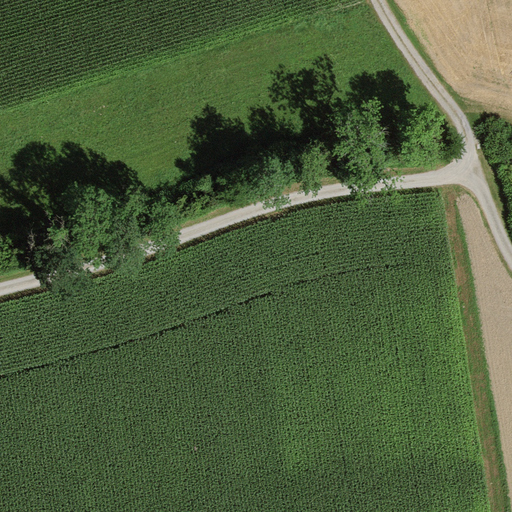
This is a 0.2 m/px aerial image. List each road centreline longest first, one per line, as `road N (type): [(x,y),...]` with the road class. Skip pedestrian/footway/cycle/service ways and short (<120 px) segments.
road 1 (track): [(0,287),(271,207),(472,170)]
road 2 (track): [(472,170),(465,137),(380,0)]
